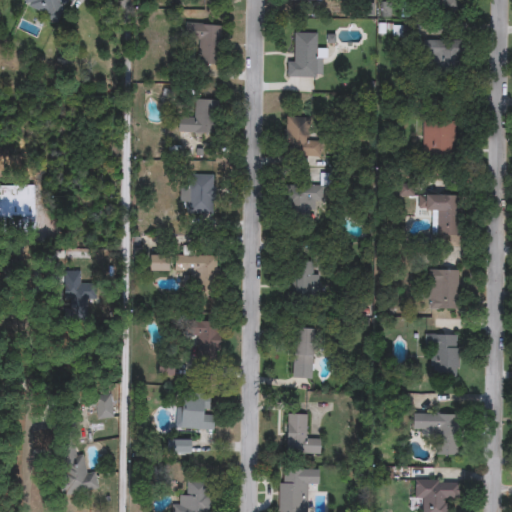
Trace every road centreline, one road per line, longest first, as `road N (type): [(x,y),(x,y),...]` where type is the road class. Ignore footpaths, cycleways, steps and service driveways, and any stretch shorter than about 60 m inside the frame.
road 1 (residential): [(495,511),(503,0)]
road 2 (residential): [(259,0),(251,511)]
road 3 (residential): [(121,511),(125,0)]
